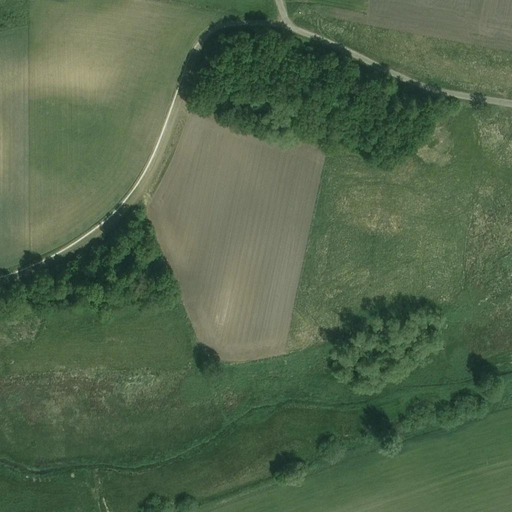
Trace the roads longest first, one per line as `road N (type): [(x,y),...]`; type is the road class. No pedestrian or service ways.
road 1 (track): [(199,43),(142,188),(100,234),(0,284)]
road 2 (unclassified): [(511,104),(422,87),(287,26)]
